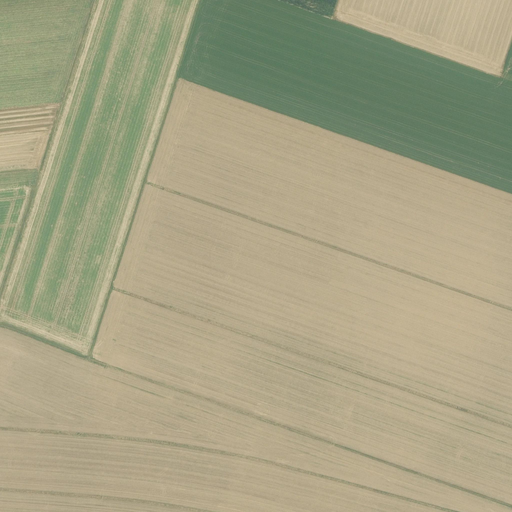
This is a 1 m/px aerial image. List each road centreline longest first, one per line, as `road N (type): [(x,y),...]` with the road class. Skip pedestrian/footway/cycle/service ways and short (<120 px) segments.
road 1 (track): [(203,0),(89,359),(0,324)]
road 2 (track): [(0,295),(93,0)]
road 3 (track): [(511,82),(277,0)]
